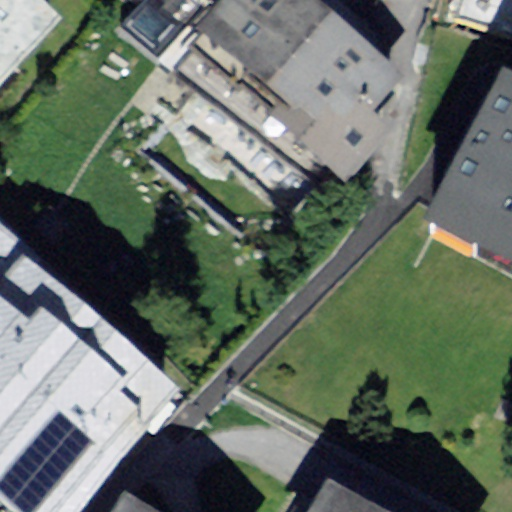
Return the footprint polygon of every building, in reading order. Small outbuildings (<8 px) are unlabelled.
[(0,0),(0,46),(44,0),(0,0)] [(359,0),(184,0),(179,6),(319,143),(408,47),(359,0)] [(511,96),(503,93),(434,249),(511,283),(511,96)] [(191,343),(51,234),(40,248),(0,217),(0,438),(73,495),(191,343)] [(354,511),(308,483),(290,511),(354,511)] [(162,511),(131,490),(115,511),(162,511)]
